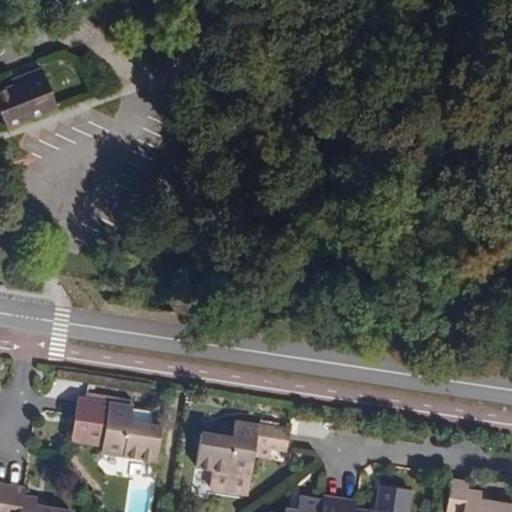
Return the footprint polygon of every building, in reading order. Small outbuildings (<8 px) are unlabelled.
[(39,72),(0,85),(0,124),(1,128),(52,110),(39,72)] [(111,278),(97,275),(93,293),(107,297),(111,278)] [(129,402),(73,394),(68,436),(99,440),(98,449),(154,456),(159,422),(127,417),(129,402)] [(229,433),(195,428),(191,462),(212,465),(209,485),(246,490),(253,440),(285,445),(288,425),(231,417),(229,433)] [(467,478),(450,475),(445,510),(458,511),(511,511),(511,501),(480,497),(481,488),(466,486),(467,478)] [(25,487),(6,485),(1,511),(74,511),(75,510),(37,504),(39,497),(24,494),(25,487)] [(335,511),(338,495),(320,492),(320,495),(305,492),(301,509),(289,508),(288,511),(335,511)] [(338,495),(335,511),(370,511),(371,507),(355,505),(356,498),(338,495)]
